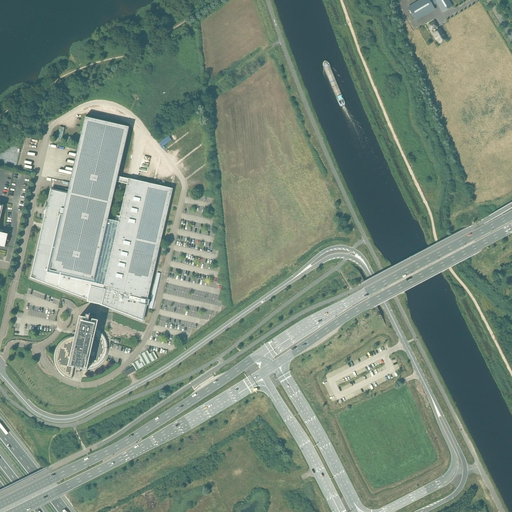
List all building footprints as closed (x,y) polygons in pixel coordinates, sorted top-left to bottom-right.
[(430,0),(429,1),(429,0),(410,12),(415,20),(435,9),(432,5),(437,3),(443,12),(452,7),(447,0),(430,0)] [(432,31),(433,30),(434,32),(433,33),(440,43),(446,39),(440,29),(438,30),(437,28),(438,27),(434,21),(428,25),(432,31)] [(48,203),(46,203),(45,209),(47,209),(31,277),(88,299),(90,300),(90,298),(93,299),(93,301),(94,299),(93,302),(97,303),(98,300),(100,301),(100,304),(143,320),(146,305),(148,306),(149,300),(147,299),(173,189),(128,179),(118,177),(129,127),(84,117),(68,193),(51,190),(48,203)] [(55,357),(55,359),(55,360),(55,362),(56,364),(56,366),(57,368),(58,369),(59,370),(59,371),(60,372),(62,373),(63,375),(65,376),(66,377),(68,377),(70,378),(71,379),(75,364),(78,364),(76,373),(77,373),(77,371),(80,372),(81,369),(87,370),(87,369),(89,369),(91,368),(92,368),(94,367),(96,366),(97,366),(99,364),(100,363),(102,362),(103,361),(104,359),(105,358),(106,356),(106,354),(107,352),(107,350),(107,348),(107,346),(107,345),(107,343),(106,341),(105,339),(105,337),(104,336),(102,334),(101,333),(100,331),(98,330),(97,329),(95,328),(97,322),(97,320),(92,319),(92,321),(89,320),(90,313),(89,315),(86,314),(85,317),(80,316),(78,324),(79,324),(78,328),(77,328),(77,329),(77,330),(78,330),(76,336),(74,337),(72,337),(70,337),(69,338),(67,339),(65,340),(63,341),(62,342),(61,343),(59,345),(58,346),(57,348),(57,350),(56,351),(55,353),(55,355),(55,357)] [(136,371),(158,359),(154,352),(149,354),(147,351),(139,355),(141,359),(132,364),(136,371)] [(127,376),(135,371),(133,367),(124,371),(127,376)]
